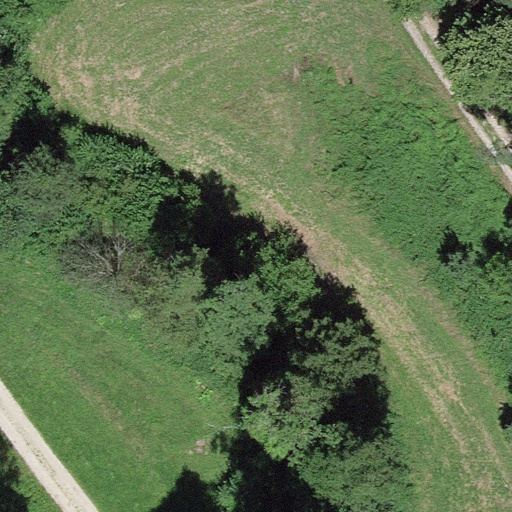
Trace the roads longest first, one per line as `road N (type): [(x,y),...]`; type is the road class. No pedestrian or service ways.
road 1 (track): [(410,0),(511,150)]
road 2 (track): [(82,511),(0,401)]
